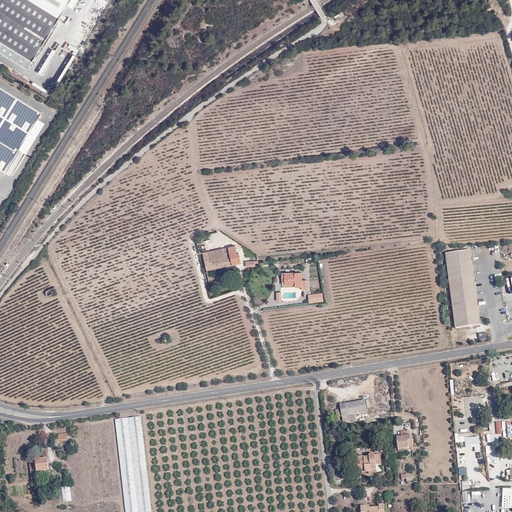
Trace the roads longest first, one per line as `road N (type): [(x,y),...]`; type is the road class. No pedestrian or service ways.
road 1 (unclassified): [(313,0),(323,16),(316,30),(110,177),(0,296)]
road 2 (secondary): [(66,415),(275,382)]
road 3 (secondary): [(318,376),(511,344)]
road 4 (residential): [(318,376),(331,511)]
